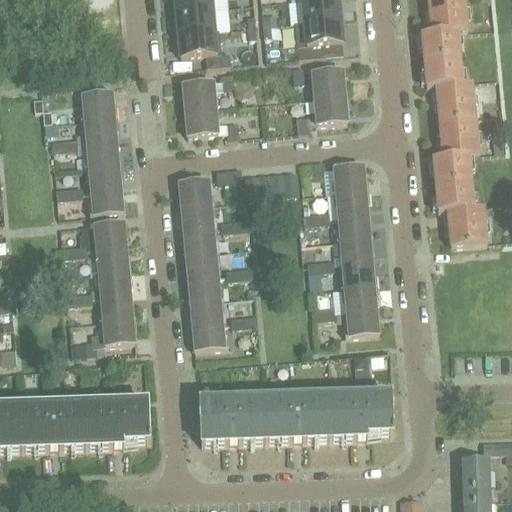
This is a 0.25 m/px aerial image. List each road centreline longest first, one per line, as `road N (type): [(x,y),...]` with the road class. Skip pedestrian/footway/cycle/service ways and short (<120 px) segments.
road 1 (unclassified): [(179,496),(152,204),(158,183),(190,166),(393,147)]
road 2 (residential): [(179,496),(404,487),(424,469),(418,398)]
road 3 (unclassified): [(418,398),(393,147)]
road 4 (residential): [(0,502),(179,496)]
road 5 (unclassified): [(393,147),(381,0)]
